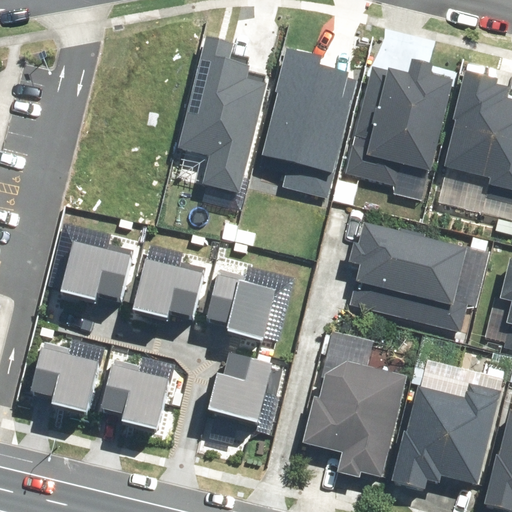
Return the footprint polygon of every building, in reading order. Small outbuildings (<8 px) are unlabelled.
[(436,175),(458,84),(436,79),(438,68),(417,63),(414,77),(394,72),(394,74),(375,69),(359,137),(372,140),(369,153),(355,149),(349,176),(395,189),(396,196),(424,203),(431,173),(436,175)] [(462,125),(451,171),(494,181),(490,200),(511,204),(511,91),(502,89),(503,84),(470,76),(459,124),(462,125)] [(333,202),(356,207),(361,185),(338,180),(333,202)] [(472,304),(461,302),(474,250),(429,239),(430,236),(397,228),(397,231),(368,224),(364,244),(358,243),(352,267),(362,270),(351,314),(463,341),(472,304)] [(307,446),(346,456),(341,475),(366,482),(368,477),(390,481),(413,377),(352,361),(328,376),(324,397),(319,398),(307,446)] [(483,488),(504,403),(502,403),(504,394),(474,387),(470,402),(424,391),(413,436),(411,435),(398,485),(430,493),(433,484),(445,487),(447,479),(483,488)] [(511,511),(511,429),(505,458),(502,458),(490,508),(511,511)]
